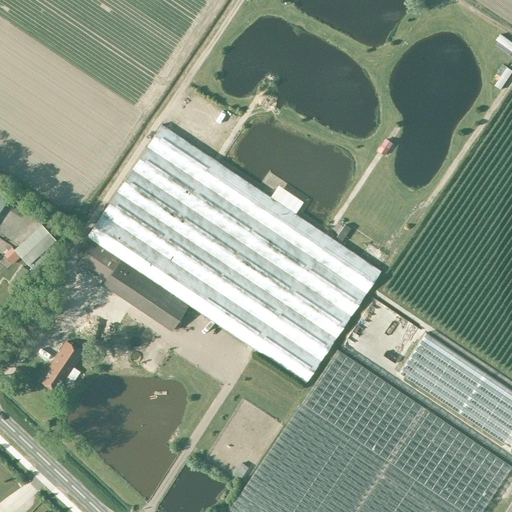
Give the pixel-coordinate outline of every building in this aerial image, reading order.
[(381,271),(162,125),(87,238),(92,241),(189,305),(189,306),(305,384),(381,271)] [(0,211),(10,197),(0,189),(0,211)] [(15,203),(10,210),(20,217),(25,211),(15,203)] [(42,225),(14,250),(28,265),(55,240),(42,225)] [(172,331),(189,306),(189,305),(92,241),(77,264),(105,282),(103,285),(172,331)] [(86,291),(94,282),(89,278),(81,287),(86,291)] [(511,446),(511,391),(425,333),(398,373),(511,449),(511,446)] [(158,348),(168,352),(171,346),(162,341),(158,348)] [(39,381),(56,392),(82,353),(66,342),(39,381)] [(6,359),(13,350),(6,346),(0,355),(6,359)] [(480,511),(511,466),(337,349),(229,510),(231,511),(480,511)]
